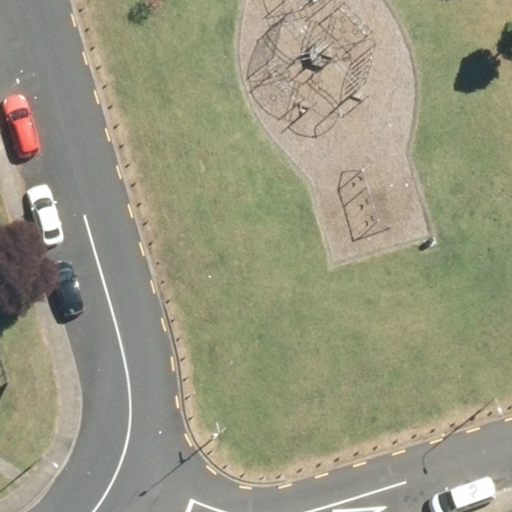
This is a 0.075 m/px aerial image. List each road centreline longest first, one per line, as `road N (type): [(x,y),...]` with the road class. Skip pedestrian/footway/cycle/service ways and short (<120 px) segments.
road 1 (residential): [(127,477),(138,432),(130,375),(19,0)]
road 2 (residential): [(323,511),(511,450)]
